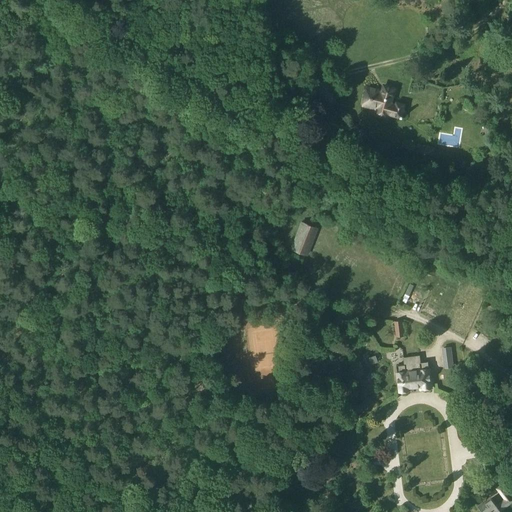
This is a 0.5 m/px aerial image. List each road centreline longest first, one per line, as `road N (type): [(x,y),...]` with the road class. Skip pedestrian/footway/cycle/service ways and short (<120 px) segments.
road 1 (track): [(0,204),(63,190),(118,203),(373,313),(429,324),(511,379)]
road 2 (track): [(503,0),(454,42),(339,78)]
